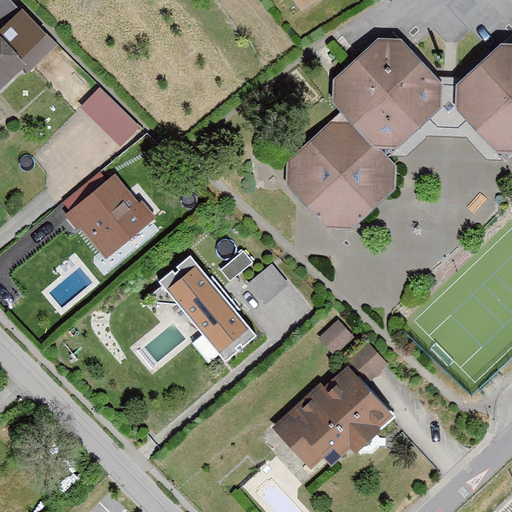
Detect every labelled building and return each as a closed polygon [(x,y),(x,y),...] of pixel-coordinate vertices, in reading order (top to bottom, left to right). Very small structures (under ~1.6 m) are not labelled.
[(0,0),(0,97),(55,48),(11,0),(0,0)] [(294,0),(306,15),(325,0),(294,0)] [(287,184),(327,229),(351,230),(397,190),(398,168),(390,158),(450,103),(500,152),(511,153),(511,46),(505,46),(462,83),(443,83),(404,43),(381,42),(337,82),(334,103),(342,112),(289,161),(287,184)] [(117,174),(70,216),(111,263),(159,221),(117,174)] [(221,269),(231,281),(254,262),(244,250),(221,269)] [(194,259),(162,284),(225,363),(257,338),(194,259)] [(339,318),(319,337),(338,357),(358,337),(339,318)] [(348,359),(368,383),(389,364),(368,341),(348,359)] [(388,415),(334,362),(266,432),(310,475),(343,441),(352,450),(388,415)]
